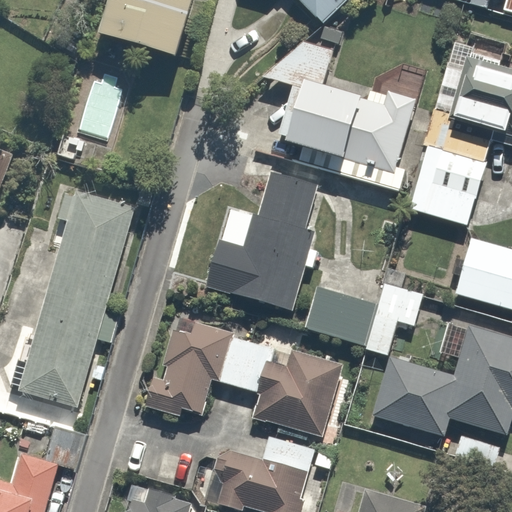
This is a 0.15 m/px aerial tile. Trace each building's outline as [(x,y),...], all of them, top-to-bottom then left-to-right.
[(96,0),(88,29),(169,54),(185,0),(96,0)] [(294,0),(319,25),(344,0),(294,0)] [(327,49),(299,42),(257,75),(289,83),(274,140),(270,156),(400,190),(405,170),(390,166),(408,97),(364,86),(360,99),(317,87),(327,49)] [(511,66),(448,49),(431,115),(511,136),(511,66)] [(436,149),(419,145),(403,207),(469,224),(489,143),(440,131),(436,149)] [(311,182),(270,168),(251,224),(222,214),(197,286),(280,315),(309,230),(296,225),(311,182)] [(129,205),(57,185),(48,218),(60,221),(12,389),(73,406),(129,205)] [(448,295),(511,312),(511,247),(464,234),(448,295)] [(424,293),(379,279),(372,303),(312,286),(299,330),(384,356),(394,324),(413,329),(424,293)] [(135,404),(199,422),(211,379),(251,390),(243,418),(315,438),(336,362),(173,316),(156,380),(143,376),(135,404)] [(505,409),(511,411),(511,338),(462,325),(448,376),(384,358),(368,419),(435,437),(441,416),(499,432),(505,409)] [(0,511),(41,511),(52,470),(75,476),(86,433),(49,423),(40,459),(13,452),(6,481),(0,479),(0,511)] [(294,511),(305,472),(312,447),(262,433),(256,458),(218,448),(210,477),(217,479),(210,507),(229,511),(240,511),(242,508),(258,511),(294,511)] [(495,444),(454,433),(448,455),(489,467),(495,444)] [(192,457),(163,451),(156,482),(185,488),(192,457)] [(428,511),(430,508),(361,488),(353,511),(428,511)] [(175,511),(177,507),(129,494),(123,511),(175,511)]
